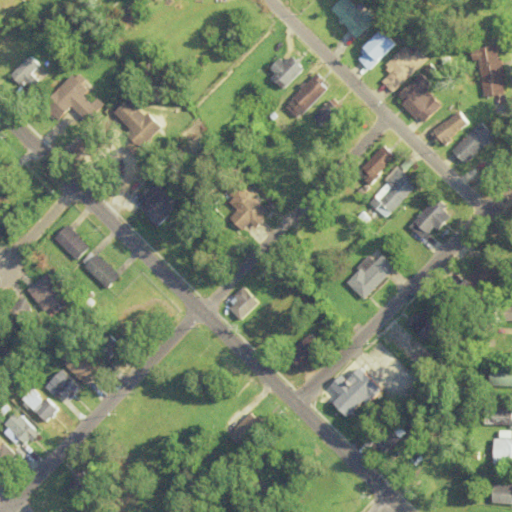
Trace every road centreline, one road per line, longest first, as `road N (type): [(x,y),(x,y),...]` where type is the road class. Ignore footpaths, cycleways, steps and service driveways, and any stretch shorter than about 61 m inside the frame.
road 1 (secondary): [(0,112),(404,511)]
road 2 (residential): [(387,117),(5,511)]
road 3 (residential): [(265,0),(488,210)]
road 4 (residential): [(511,189),(294,403)]
